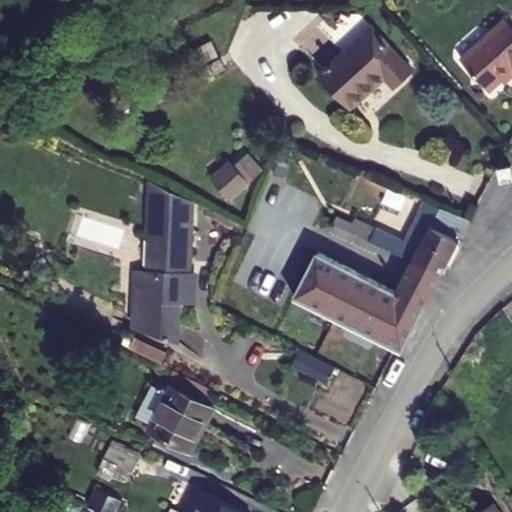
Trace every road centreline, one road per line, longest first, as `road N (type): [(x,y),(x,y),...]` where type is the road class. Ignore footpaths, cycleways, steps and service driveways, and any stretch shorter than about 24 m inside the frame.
road 1 (unknown): [(207,292),(228,368),(369,470),(407,511)]
road 2 (tertiary): [(349,511),(430,354),(511,264)]
road 3 (unknown): [(511,231),(399,166)]
